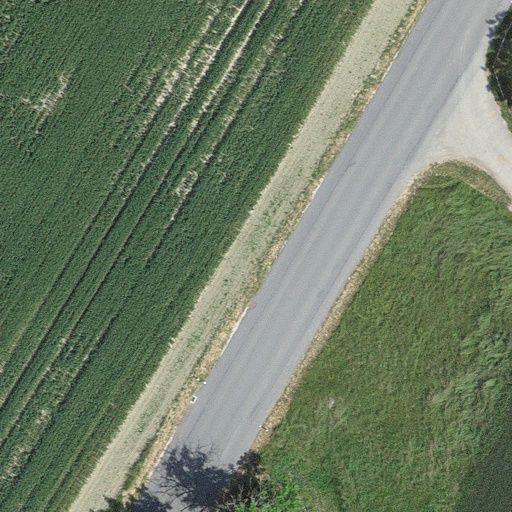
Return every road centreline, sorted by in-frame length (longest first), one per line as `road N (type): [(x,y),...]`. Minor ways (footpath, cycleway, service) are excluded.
road 1 (tertiary): [(172,511),(306,250),(460,0)]
road 2 (track): [(402,92),(511,201)]
